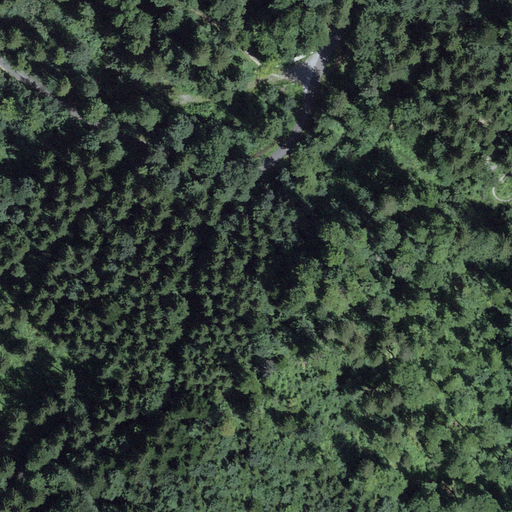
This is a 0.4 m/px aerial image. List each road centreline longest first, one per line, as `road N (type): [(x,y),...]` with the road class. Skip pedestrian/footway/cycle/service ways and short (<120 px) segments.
road 1 (unclassified): [(0,60),(154,159),(213,181),(244,180),(285,153),(320,75),(371,0)]
road 2 (track): [(320,75),(272,71),(183,0)]
